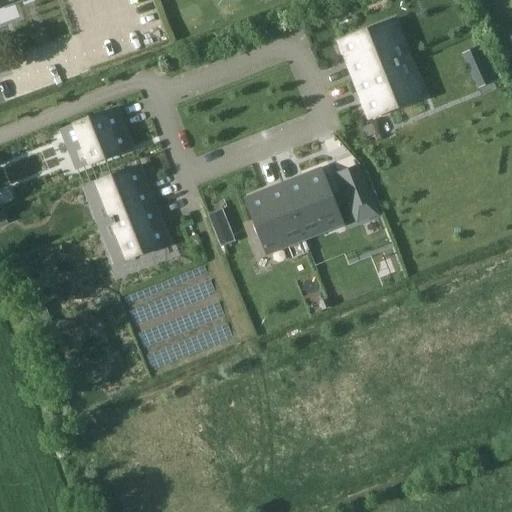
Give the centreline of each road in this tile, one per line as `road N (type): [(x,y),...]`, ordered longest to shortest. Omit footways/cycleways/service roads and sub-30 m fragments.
road 1 (track): [(253,360),(185,178)]
road 2 (track): [(0,140),(148,82)]
road 3 (track): [(0,69),(94,35),(100,3),(110,0)]
